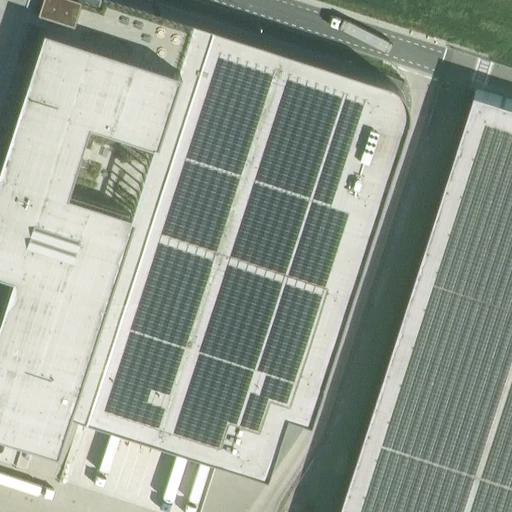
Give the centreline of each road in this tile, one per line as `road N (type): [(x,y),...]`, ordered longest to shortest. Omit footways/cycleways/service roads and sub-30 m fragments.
road 1 (unclassified): [(244,0),(446,63)]
road 2 (unknown): [(0,10),(29,36),(0,150)]
